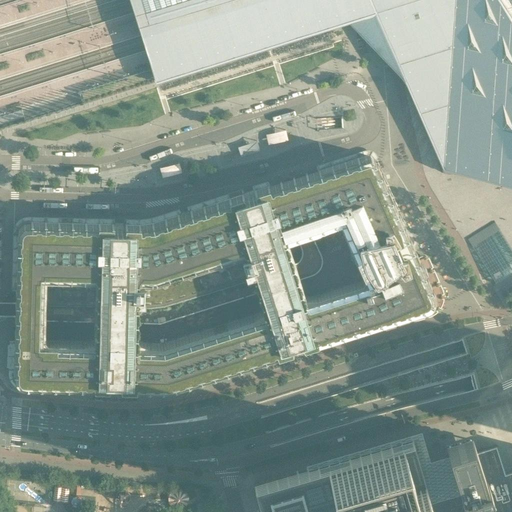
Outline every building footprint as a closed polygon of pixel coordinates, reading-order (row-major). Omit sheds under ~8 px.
[(261,48),(347,21),(405,79),(407,82),(409,85),(411,88),(442,166),(443,166),(443,167),(444,167),(511,182),(511,0),(130,0),(138,25),(153,75),(154,74),(156,81),(261,48)] [(444,167),(511,163),(511,80),(506,79),(469,74),(435,73),(431,66),(430,64),(429,64),(427,65),(427,66),(419,71),(411,60),(410,58),(409,58),(407,59),(389,72),(337,77),(302,85),(236,106),(236,105),(234,106),(236,112),(240,140),(243,154),(244,164),(246,164),(246,163),(340,154),(350,153),(360,153),(370,152),(380,152),(380,153),(381,153),(392,182),(391,182),(392,184),(393,184),(393,185),(395,184),(433,178),(435,178),(435,177),(436,177),(435,175),(434,168),(442,167),(443,188),(445,188),(444,167)] [(344,162),(337,164),(336,164),(307,173),(286,180),(270,185),(152,222),(140,224),(28,221),(27,221),(25,222),(23,222),(22,223),(20,225),(19,226),(19,228),(18,229),(18,231),(16,289),(16,302),(16,311),(15,318),(15,341),(14,346),(12,346),(11,364),(14,365),(14,373),(14,375),(14,377),(15,378),(16,380),(17,380),(17,381),(19,382),(20,383),(22,383),(24,383),(32,383),(32,386),(162,390),(176,388),(190,383),(318,343),(321,342),(325,341),(381,323),(382,325),(426,310),(428,310),(429,309),(430,309),(431,308),(432,307),(433,306),(434,305),(435,304),(436,302),(436,301),(437,300),(437,298),(437,297),(437,295),(437,294),(437,293),(436,291),(436,290),(433,284),(440,281),(433,268),(427,271),(422,260),(418,261),(412,247),(411,245),(412,245),(412,244),(413,244),(413,243),(413,242),(414,241),(413,240),(413,239),(413,238),(412,238),(412,237),(411,237),(410,237),(410,236),(409,236),(408,236),(407,236),(401,221),(403,220),(400,212),(377,161),(374,162),(374,160),(373,160),(372,157),(371,157),(371,156),(370,156),(370,155),(369,155),(368,155),(367,155),(366,155),(358,158),(357,157),(356,158),(346,162),(345,161),(344,161),(344,162)] [(163,176),(182,171),(180,162),(161,166),(163,176)] [(511,163),(444,167),(445,188),(424,194),(479,283),(489,299),(496,319),(511,314),(511,163)] [(454,511),(449,496),(453,495),(441,456),(438,457),(435,449),(430,430),(398,438),(333,458),(252,482),(260,511),(454,511)] [(511,495),(511,511),(511,433),(494,439),(511,495)] [(471,438),(447,446),(451,460),(461,492),(464,501),(467,511),(511,511),(511,496),(496,446),(475,452),(471,438)] [(170,489),(170,505),(189,505),(188,488),(170,489)]
